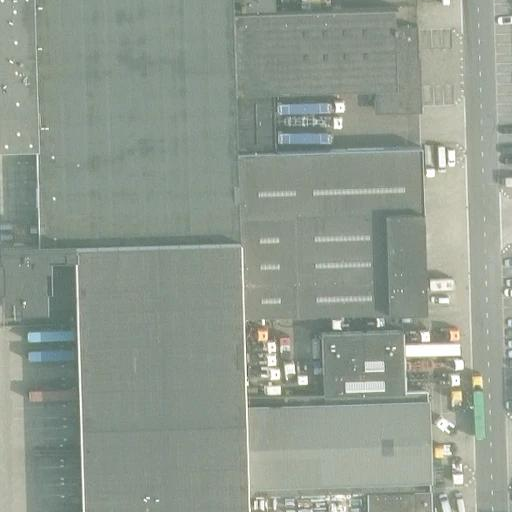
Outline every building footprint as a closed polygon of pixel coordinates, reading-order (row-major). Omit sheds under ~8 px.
[(232,0),(0,0),(0,145),(35,145),(38,244),(73,243),(239,239),(239,217),(233,13),(232,0)] [(232,0),(233,13),(275,12),(274,0),(232,0)] [(426,311),(423,211),(421,147),(275,152),(274,92),(374,89),(375,110),(420,108),(417,26),(394,27),(394,9),(397,9),(397,8),(275,12),(233,13),(239,217),(239,239),(242,317),(426,311)] [(244,397),(242,317),(239,239),(73,243),(75,305),(81,511),(247,511),(247,496),(244,397)] [(2,307),(75,305),(73,243),(38,244),(0,245),(0,247),(1,247),(2,307)] [(403,331),(371,332),(321,334),(323,395),(404,392),(403,331)] [(404,392),(323,395),(244,397),(247,496),(367,493),(430,491),(430,481),(431,481),(429,401),(427,401),(427,391),(404,392)] [(431,511),(431,491),(430,491),(367,493),(367,511),(431,511)]
